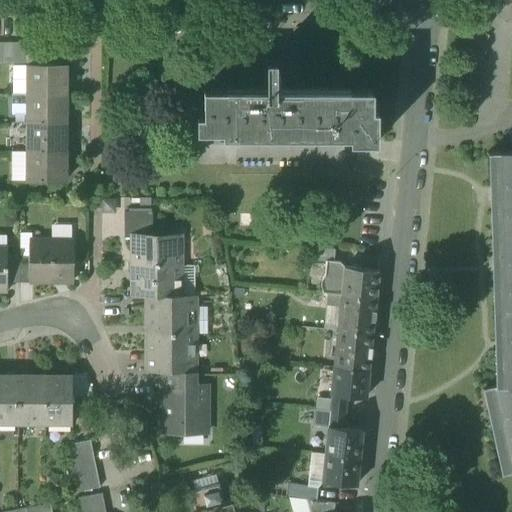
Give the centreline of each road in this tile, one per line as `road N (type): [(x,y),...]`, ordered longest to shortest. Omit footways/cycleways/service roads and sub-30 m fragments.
road 1 (residential): [(373,511),(429,11)]
road 2 (residential): [(429,11),(154,0)]
road 3 (residential): [(135,465),(92,336),(58,315),(0,328)]
